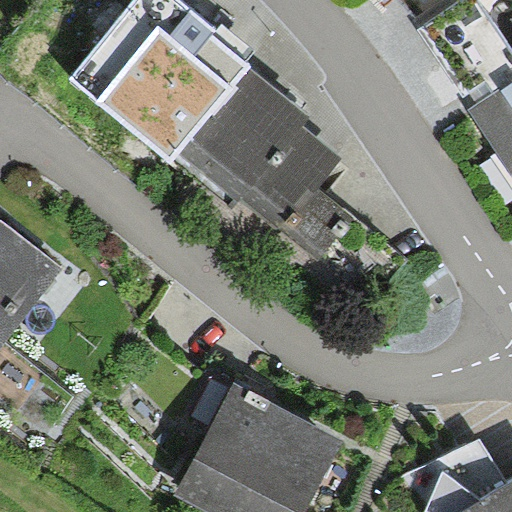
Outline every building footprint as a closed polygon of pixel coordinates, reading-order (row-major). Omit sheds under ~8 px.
[(181,134),(242,58),(248,52),(214,25),(218,19),(204,8),(194,0),(137,0),(90,60),(181,134)] [(242,58),(181,134),(169,149),(308,261),(342,219),(308,191),(334,159),(295,127),(308,111),(288,95),(242,58)] [(511,185),(511,75),(460,111),(511,185)] [(0,331),(54,262),(0,220),(0,331)] [(214,511),(291,511),(329,435),(321,431),(226,383),(172,490),(214,511)] [(511,511),(511,467),(439,511),(511,511)]
